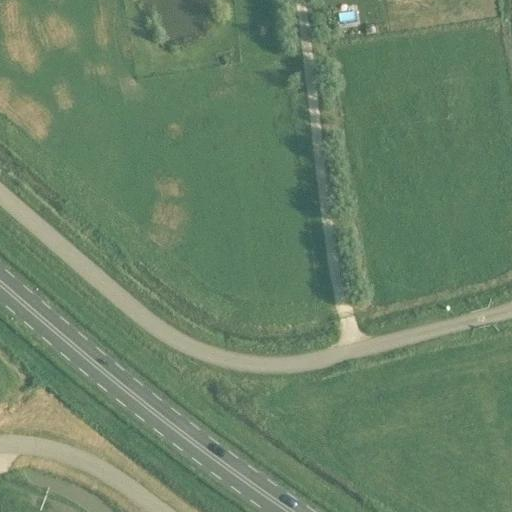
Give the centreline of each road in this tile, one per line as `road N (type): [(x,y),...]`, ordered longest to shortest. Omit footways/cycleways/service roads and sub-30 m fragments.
road 1 (unclassified): [(489,317),(299,365),(216,359),(169,339),(0,195)]
road 2 (primary): [(290,511),(0,287)]
road 3 (unclassified): [(0,444),(78,458),(160,511)]
